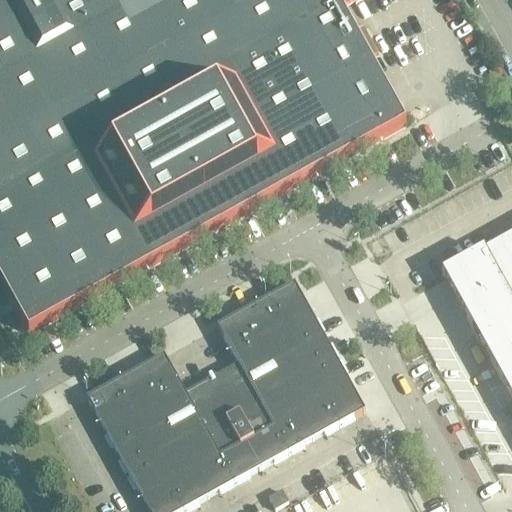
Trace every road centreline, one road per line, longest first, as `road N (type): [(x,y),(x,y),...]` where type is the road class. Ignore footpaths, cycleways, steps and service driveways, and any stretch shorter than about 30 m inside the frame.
road 1 (unclassified): [(0,401),(315,235)]
road 2 (unclassified): [(469,511),(315,235)]
road 3 (unknown): [(218,511),(414,413)]
road 4 (unclassified): [(315,235),(484,136)]
road 5 (unknown): [(43,378),(132,511)]
